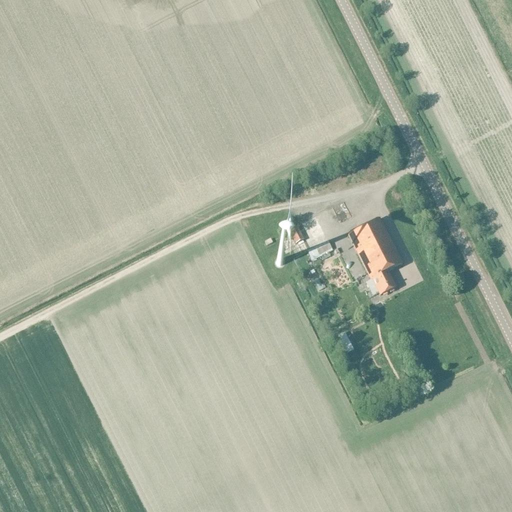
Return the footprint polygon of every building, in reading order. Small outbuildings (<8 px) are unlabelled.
[(372,281),(380,297),(395,290),(387,272),(401,265),(378,220),(346,237),(370,282),(372,281)] [(304,241),(297,228),(289,232),(295,245),(304,241)] [(307,252),(312,262),(321,258),(323,261),(330,257),(328,254),(332,252),(328,242),(307,252)] [(321,281),(339,274),(336,265),(318,272),(321,281)] [(311,278),(306,280),(312,290),(317,288),(311,278)] [(366,296),(371,294),(364,279),(359,282),(366,296)]
